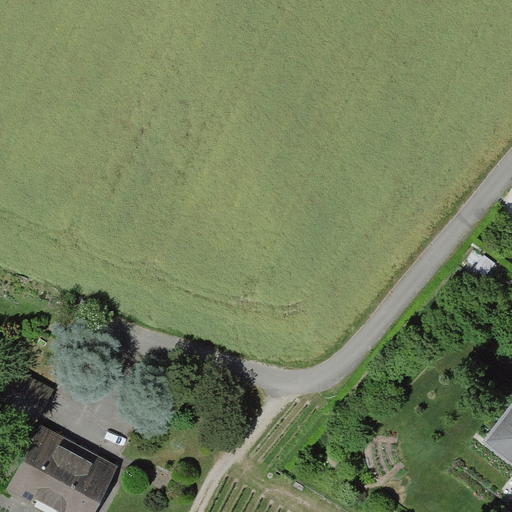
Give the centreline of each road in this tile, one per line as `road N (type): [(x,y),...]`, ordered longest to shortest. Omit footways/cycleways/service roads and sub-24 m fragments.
road 1 (unclassified): [(511,159),(335,372),(302,383),(107,327)]
road 2 (track): [(302,383),(216,470),(196,511)]
